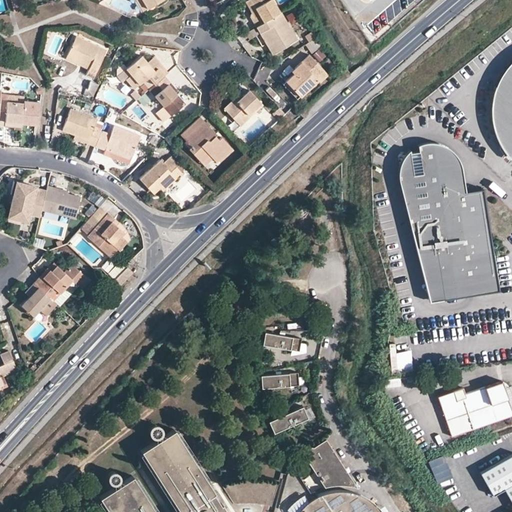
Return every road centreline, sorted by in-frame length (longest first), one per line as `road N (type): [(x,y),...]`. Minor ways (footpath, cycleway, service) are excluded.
road 1 (secondary): [(464,0),(226,211)]
road 2 (secondary): [(150,288),(8,437)]
road 3 (residential): [(0,157),(61,162),(116,189),(146,215)]
